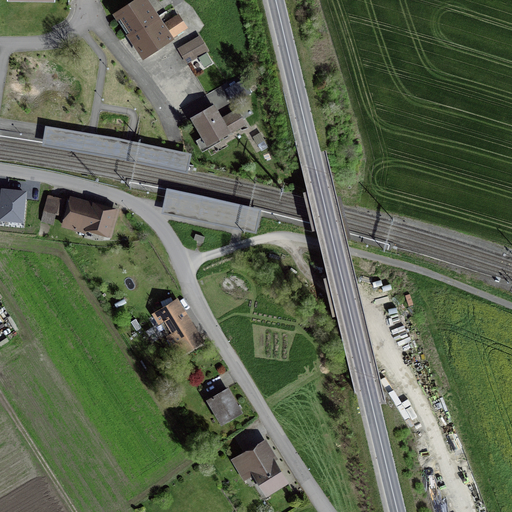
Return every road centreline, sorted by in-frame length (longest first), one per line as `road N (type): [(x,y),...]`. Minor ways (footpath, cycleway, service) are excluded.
road 1 (secondary): [(275,0),(397,511)]
road 2 (unclassified): [(0,169),(119,195),(155,220),(207,322),(327,511)]
road 3 (track): [(181,264),(265,237),(295,236),(421,270),(511,306)]
road 4 (track): [(74,511),(0,394)]
